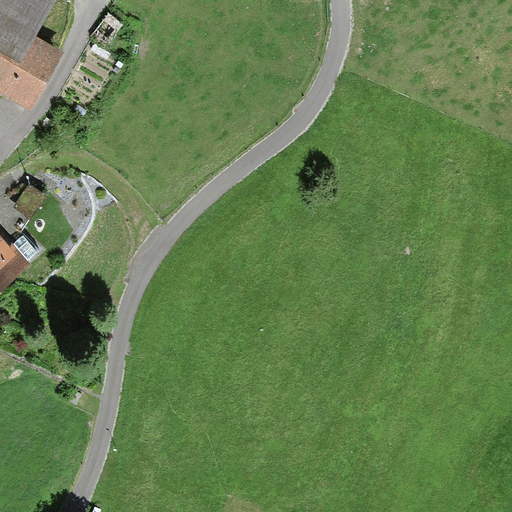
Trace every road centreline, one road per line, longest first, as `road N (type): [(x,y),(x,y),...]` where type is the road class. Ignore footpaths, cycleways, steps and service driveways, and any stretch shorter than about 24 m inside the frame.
road 1 (residential): [(69,511),(87,480),(135,284),(162,238),(205,195),(305,115),(325,78),(334,0)]
road 2 (residential): [(97,0),(0,144)]
